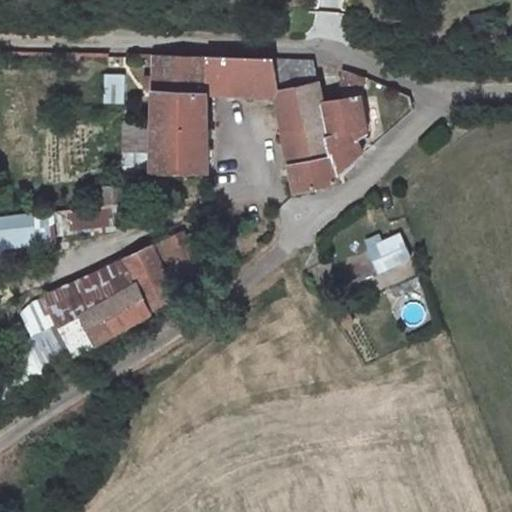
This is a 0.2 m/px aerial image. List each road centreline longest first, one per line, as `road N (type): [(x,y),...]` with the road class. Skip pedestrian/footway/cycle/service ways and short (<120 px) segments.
road 1 (residential): [(0,449),(200,319),(452,99)]
road 2 (residential): [(452,99),(320,47),(0,42)]
